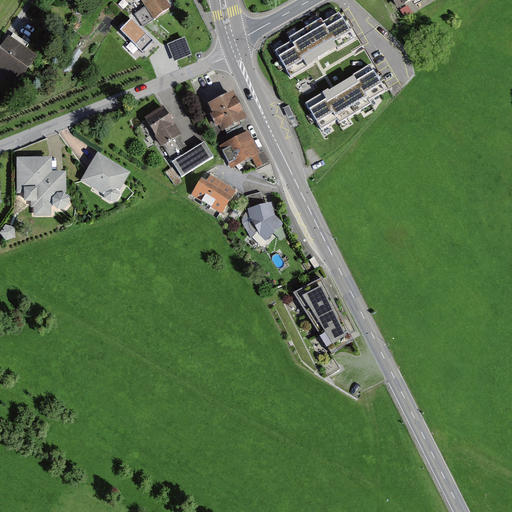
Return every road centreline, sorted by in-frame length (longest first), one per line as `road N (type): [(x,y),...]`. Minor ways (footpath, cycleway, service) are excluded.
road 1 (secondary): [(460,511),(236,53)]
road 2 (residential): [(236,53),(0,149)]
